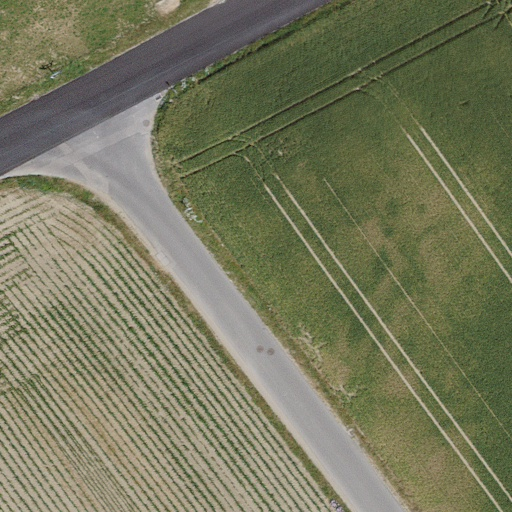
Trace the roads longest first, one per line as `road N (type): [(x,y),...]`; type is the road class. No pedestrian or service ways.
road 1 (residential): [(382,511),(74,107)]
road 2 (unclassified): [(278,0),(74,107)]
